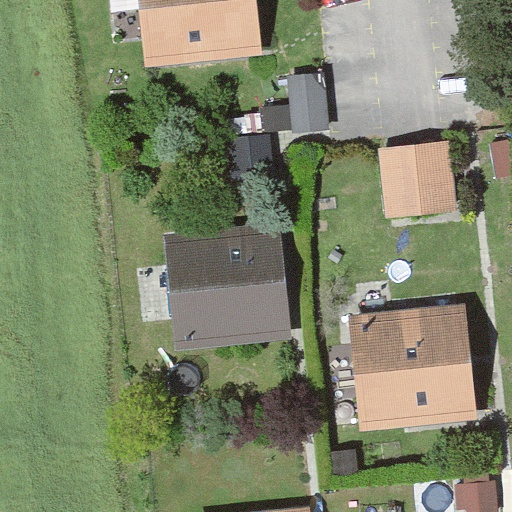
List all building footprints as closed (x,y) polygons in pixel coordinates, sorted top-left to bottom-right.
[(264,59),(259,0),(144,0),(151,68),(264,59)] [(333,128),(328,74),(292,78),(297,132),(333,128)] [(236,181),(279,178),(277,141),(233,144),(236,181)] [(453,219),(446,146),(386,152),(393,224),(453,219)] [(361,187),(356,154),(330,158),(335,191),(361,187)] [(300,340),(290,226),(173,235),(182,350),(300,340)] [(485,421),(472,304),(354,317),(367,434),(485,421)]
